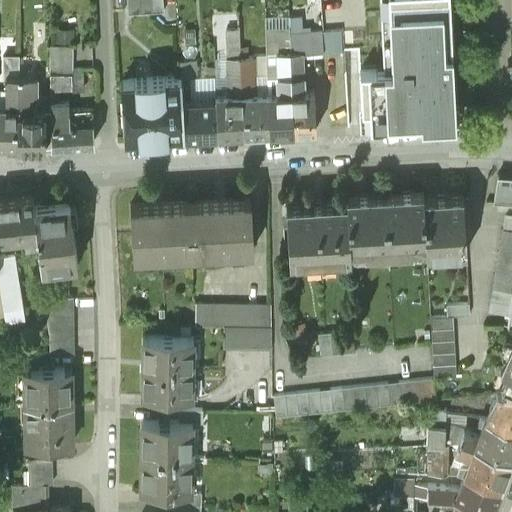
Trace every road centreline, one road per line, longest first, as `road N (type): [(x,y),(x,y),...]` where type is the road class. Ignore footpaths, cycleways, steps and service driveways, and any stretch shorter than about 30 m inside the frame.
road 1 (residential): [(488,145),(102,166)]
road 2 (residential): [(102,166),(110,480)]
road 3 (residential): [(109,0),(118,138),(102,166)]
road 4 (residential): [(488,0),(488,145)]
